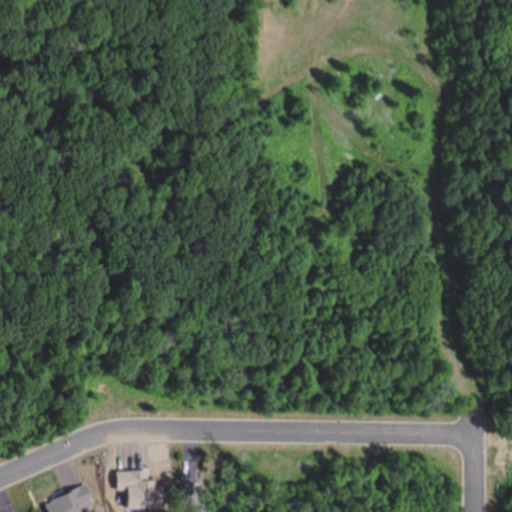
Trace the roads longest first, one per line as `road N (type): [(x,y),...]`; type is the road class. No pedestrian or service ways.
road 1 (residential): [(0,482),(114,431),(477,438)]
road 2 (residential): [(473,379),(458,126)]
road 3 (residential): [(477,511),(473,379)]
